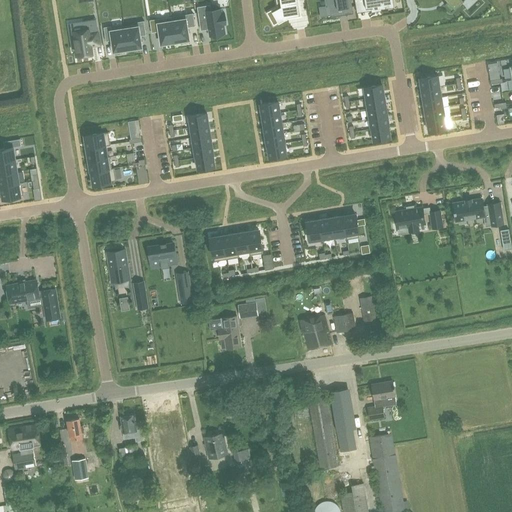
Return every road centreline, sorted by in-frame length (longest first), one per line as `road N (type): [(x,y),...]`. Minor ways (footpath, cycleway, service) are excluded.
road 1 (residential): [(108,394),(511,332)]
road 2 (residential): [(411,148),(75,203)]
road 3 (residential): [(75,203),(58,102),(64,85),(253,51)]
road 4 (residential): [(253,51),(387,33),(411,148)]
road 5 (residential): [(108,394),(75,203)]
